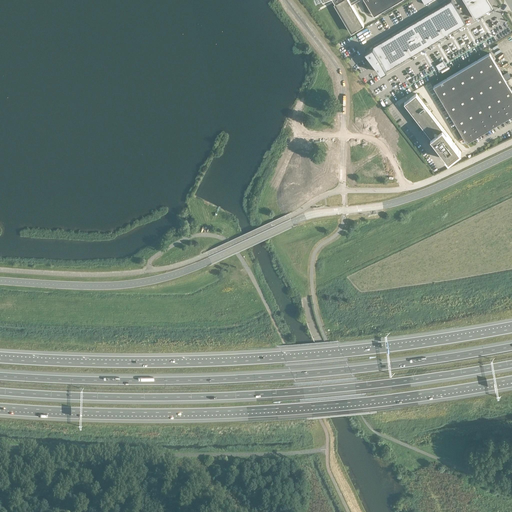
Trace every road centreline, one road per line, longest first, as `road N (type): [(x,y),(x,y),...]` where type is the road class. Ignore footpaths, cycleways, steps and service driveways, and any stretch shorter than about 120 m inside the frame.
road 1 (motorway): [(0,391),(300,392),(511,362)]
road 2 (motorway): [(511,328),(251,360),(0,359)]
road 3 (motorway): [(511,346),(216,379),(0,376)]
road 4 (motorway): [(0,406),(260,409),(511,380)]
